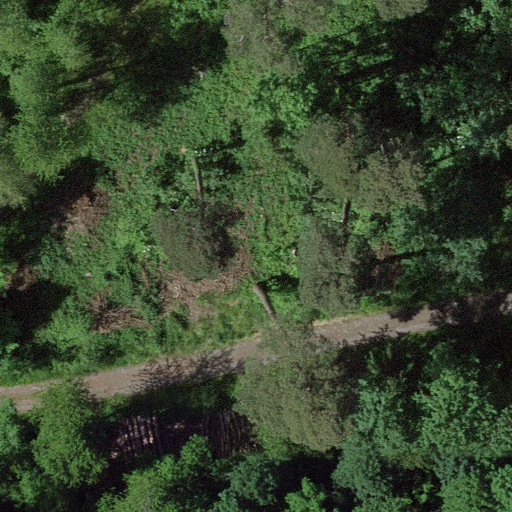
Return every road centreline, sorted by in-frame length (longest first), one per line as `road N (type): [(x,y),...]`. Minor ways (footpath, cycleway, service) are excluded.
road 1 (track): [(0,391),(511,289)]
road 2 (track): [(0,187),(149,0)]
